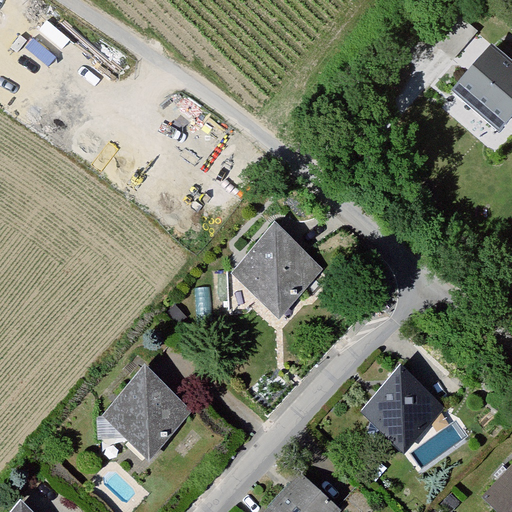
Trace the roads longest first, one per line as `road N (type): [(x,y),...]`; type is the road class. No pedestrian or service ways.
road 1 (track): [(60,0),(286,148),(428,277)]
road 2 (residential): [(205,511),(428,277)]
